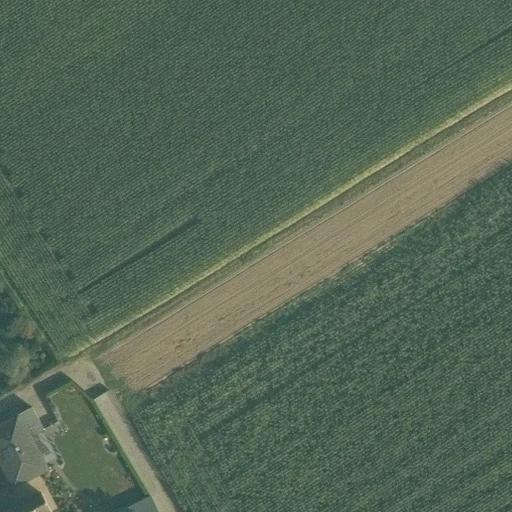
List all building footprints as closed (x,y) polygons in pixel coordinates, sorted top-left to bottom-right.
[(29,440),(44,432),(32,409),(15,418),(17,422),(18,422),(25,435),(26,434),(29,440)] [(15,486),(46,470),(44,467),(29,440),(26,434),(25,435),(18,422),(17,422),(0,431),(0,453),(4,461),(2,461),(15,486)] [(59,459),(44,432),(29,440),(44,467),(59,459)] [(11,511),(50,511),(42,495),(11,511)] [(124,511),(158,511),(152,499),(124,511)]
